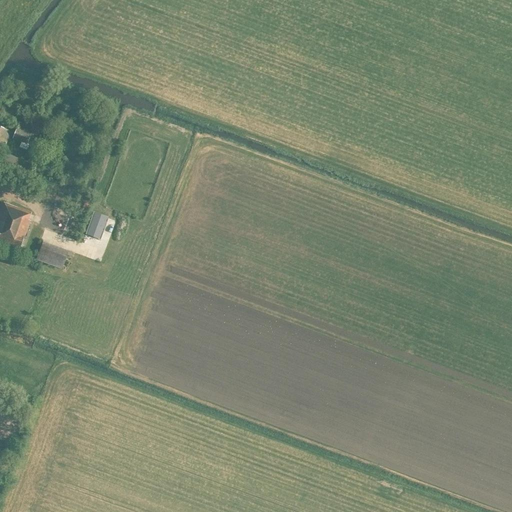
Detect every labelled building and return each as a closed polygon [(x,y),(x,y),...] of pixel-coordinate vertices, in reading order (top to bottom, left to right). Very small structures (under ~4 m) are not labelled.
[(0,144),(5,147),(10,134),(14,136),(13,137),(22,141),(20,146),(27,149),(29,144),(27,143),(34,128),(19,122),(15,133),(11,132),(11,131),(0,125),(0,144)] [(30,163),(16,157),(5,152),(2,159),(27,170),(30,163)] [(28,219),(31,212),(2,201),(0,205),(0,243),(19,251),(30,220),(28,219)] [(106,216),(94,211),(86,232),(94,235),(95,236),(98,237),(99,237),(100,234),(100,233),(106,216)] [(62,262),(66,248),(42,241),(38,254),(62,262)]
